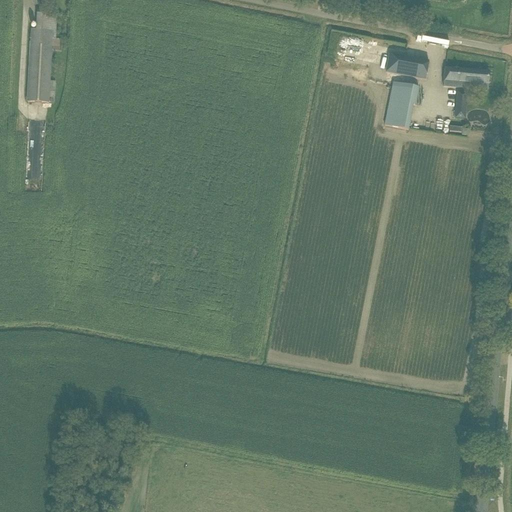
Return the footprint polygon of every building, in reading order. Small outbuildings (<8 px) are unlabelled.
[(36,31),(31,30),(28,102),(49,104),(53,40),(55,40),(56,16),(37,15),(36,31)] [(429,63),(390,55),(386,72),(426,80),(429,63)] [(481,85),(488,86),(489,72),(445,69),(444,84),(481,87),(481,85)] [(413,106),(415,106),(418,89),(393,83),(384,126),(408,131),(413,106)] [(458,95),(456,120),(465,120),(467,95),(458,95)]
